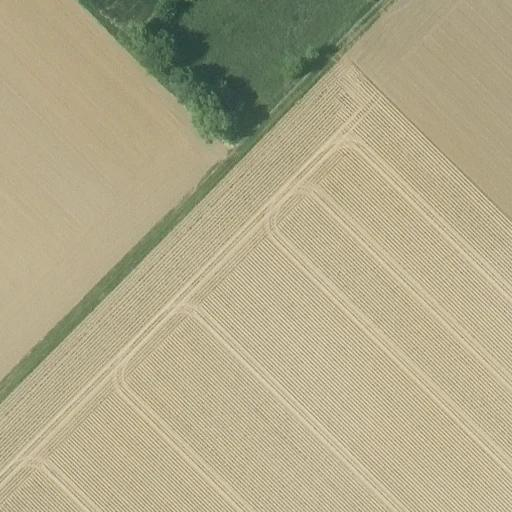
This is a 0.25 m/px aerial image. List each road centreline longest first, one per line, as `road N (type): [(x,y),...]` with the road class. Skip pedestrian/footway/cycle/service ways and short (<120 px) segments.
road 1 (track): [(0,416),(246,168),(77,0)]
road 2 (track): [(246,168),(408,0)]
